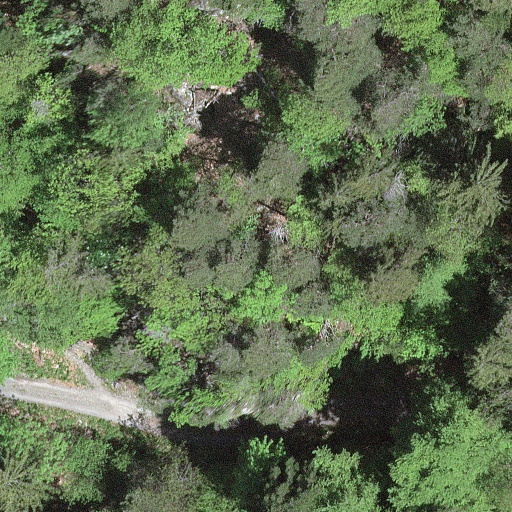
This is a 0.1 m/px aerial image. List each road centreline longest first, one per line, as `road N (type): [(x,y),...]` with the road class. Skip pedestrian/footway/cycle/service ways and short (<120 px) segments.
road 1 (track): [(511,450),(452,423),(367,408),(233,431),(0,383)]
road 2 (track): [(109,402),(98,365),(0,324)]
